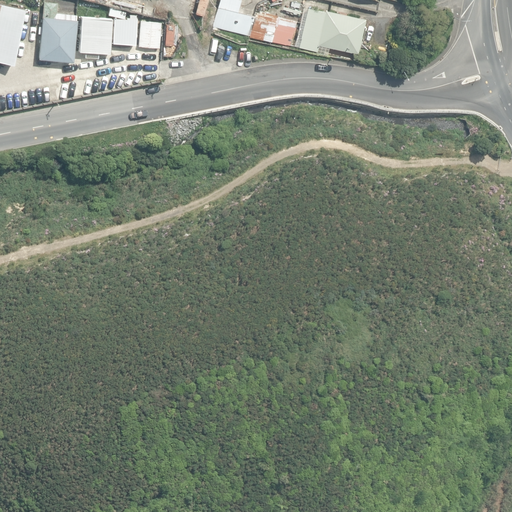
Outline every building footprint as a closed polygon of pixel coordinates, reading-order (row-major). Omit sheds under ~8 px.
[(41,0),(37,58),(72,61),(76,18),(54,15),(56,1),(43,0),(41,0)] [(219,0),(214,27),(248,35),(254,7),(239,4),(239,0),(219,0)] [(0,60),(12,63),(23,8),(0,3),(0,60)] [(123,18),(125,10),(109,7),(107,15),(123,18)] [(317,44),(357,53),(364,18),(364,17),(362,16),(361,16),(360,15),(358,16),(357,17),(323,9),(323,11),(308,7),(299,47),(316,51),(317,44)] [(271,41),(290,45),(296,20),(277,15),(278,15),(258,10),(258,12),(255,11),(249,36),(271,41)] [(81,15),(78,52),(110,54),(110,44),(112,17),(81,15)] [(111,43),(132,43),(133,16),(128,16),(128,19),(112,19),(111,43)] [(138,46),(159,47),(161,23),(140,22),(138,46)] [(21,66),(24,52),(16,51),(13,65),(21,66)]
